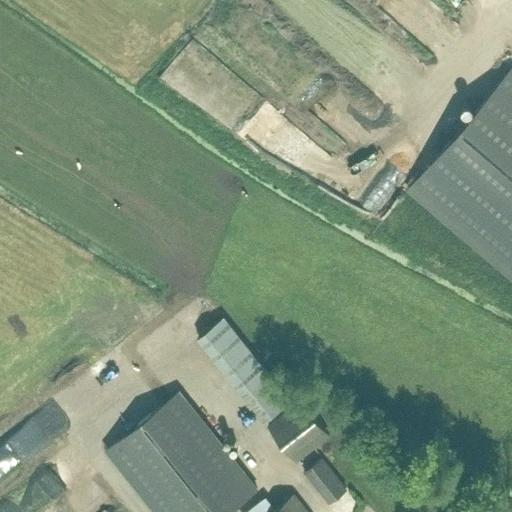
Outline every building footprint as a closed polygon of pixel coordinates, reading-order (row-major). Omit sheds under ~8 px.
[(511,4),(494,25),(511,40),(511,39),(511,4)] [(409,185),(511,273),(511,66),(409,185)] [(227,317),(197,337),(256,425),(286,406),(227,317)] [(179,387),(124,431),(103,448),(154,511),(223,511),(258,484),(179,387)] [(297,458),(329,433),(301,397),(268,422),(297,458)] [(0,447),(0,481),(17,469),(0,447)] [(329,500),(346,487),(321,455),(304,468),(329,500)] [(0,501),(0,511),(35,511),(67,494),(53,471),(0,501)] [(311,511),(294,489),(272,506),(264,495),(256,500),(265,511),(311,511)] [(244,511),(265,511),(256,500),(243,510),(244,511)]
